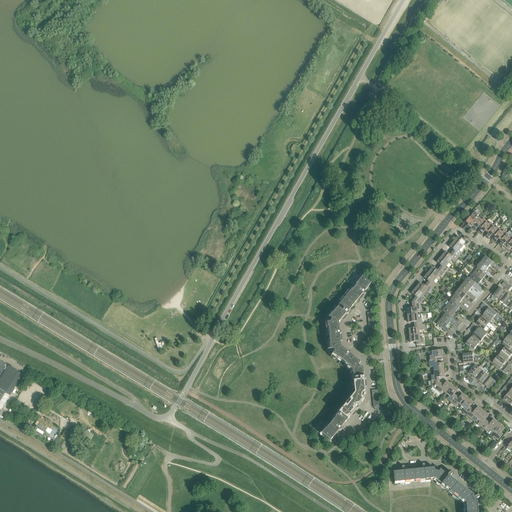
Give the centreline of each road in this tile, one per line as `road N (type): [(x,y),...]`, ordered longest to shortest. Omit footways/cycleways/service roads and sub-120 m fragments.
road 1 (unclassified): [(168,419),(404,0)]
road 2 (tertiary): [(392,355),(391,290),(511,139)]
road 3 (unknown): [(205,341),(161,360),(0,262)]
road 4 (residential): [(450,345),(404,350),(400,306),(456,226)]
road 5 (tertiary): [(483,466),(403,400),(392,355)]
